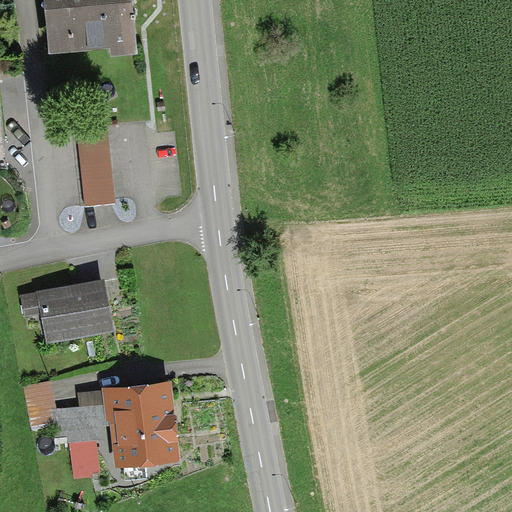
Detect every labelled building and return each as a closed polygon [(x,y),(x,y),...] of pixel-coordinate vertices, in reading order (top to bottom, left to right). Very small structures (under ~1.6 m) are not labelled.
[(48,0),(53,39),(111,32),(113,44),(135,42),(130,0),(48,0)] [(85,202),(115,199),(107,121),(77,124),(85,202)] [(47,339),(114,325),(104,274),(38,287),(39,291),(22,294),(26,314),(42,311),(47,339)] [(124,459),(125,476),(147,474),(146,456),(178,455),(171,374),(101,384),(104,402),(55,407),(56,440),(70,438),(96,435),(105,434),(104,423),(111,422),(116,460),(124,459)] [(96,435),(70,438),(74,476),(92,474),(91,469),(100,468),(96,435)]
